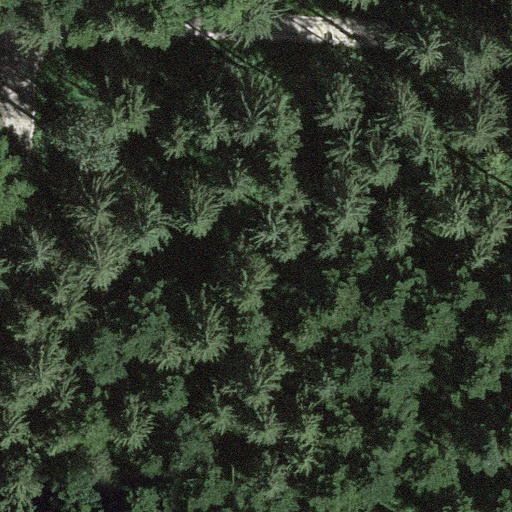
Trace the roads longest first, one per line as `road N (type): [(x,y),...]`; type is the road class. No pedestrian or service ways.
road 1 (track): [(511,44),(189,16),(35,27)]
road 2 (track): [(35,27),(0,294)]
